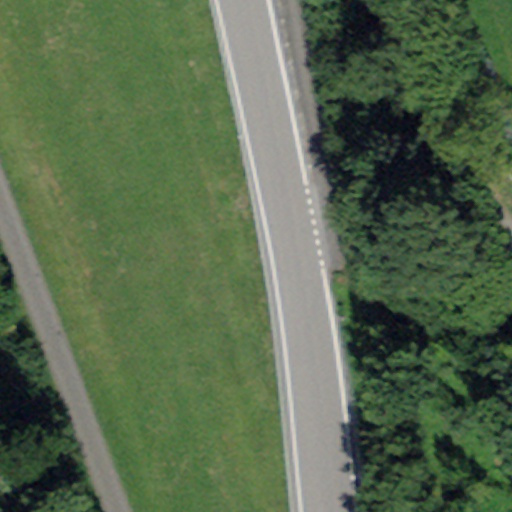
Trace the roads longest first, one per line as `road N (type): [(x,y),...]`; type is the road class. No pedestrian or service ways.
road 1 (tertiary): [(321,511),(298,272),(244,0)]
road 2 (residential): [(0,269),(95,511)]
